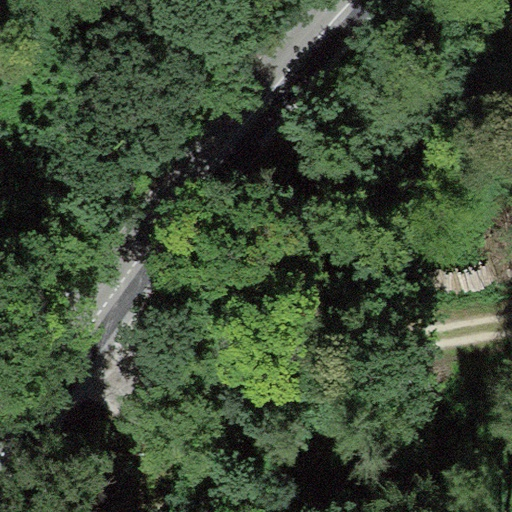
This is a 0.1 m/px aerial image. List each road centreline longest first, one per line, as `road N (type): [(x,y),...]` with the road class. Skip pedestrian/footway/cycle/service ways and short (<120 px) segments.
road 1 (tertiary): [(0,456),(66,341),(336,0)]
road 2 (track): [(511,324),(311,364),(146,377),(66,341),(0,295)]
road 3 (track): [(183,377),(159,511)]
